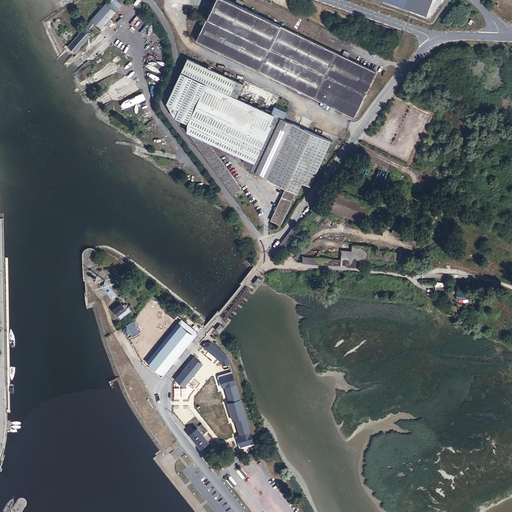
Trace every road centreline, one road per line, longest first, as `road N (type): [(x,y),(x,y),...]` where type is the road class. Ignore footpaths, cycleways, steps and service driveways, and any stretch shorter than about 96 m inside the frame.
road 1 (unclassified): [(262,263),(161,395),(167,416),(240,511)]
road 2 (unclassified): [(269,250),(161,106),(174,53),(148,0)]
road 3 (unclassified): [(430,43),(269,250)]
road 4 (track): [(204,333),(227,349),(258,440),(299,491)]
road 5 (unclassified): [(262,263),(395,275),(440,270)]
